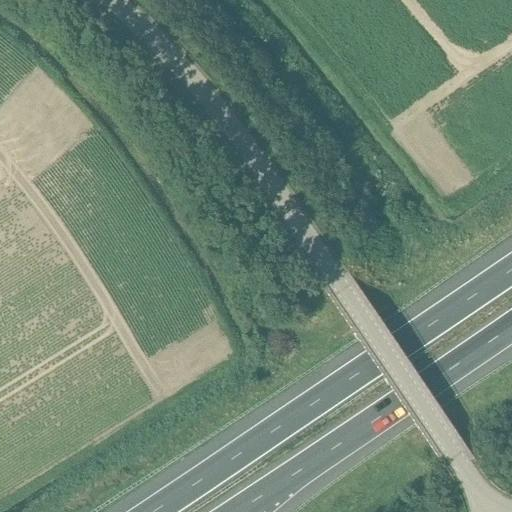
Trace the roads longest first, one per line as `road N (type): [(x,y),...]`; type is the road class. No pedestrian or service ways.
road 1 (unclassified): [(489,511),(216,104),(110,0)]
road 2 (motorway): [(511,270),(151,511)]
road 3 (motorway): [(237,511),(511,327)]
